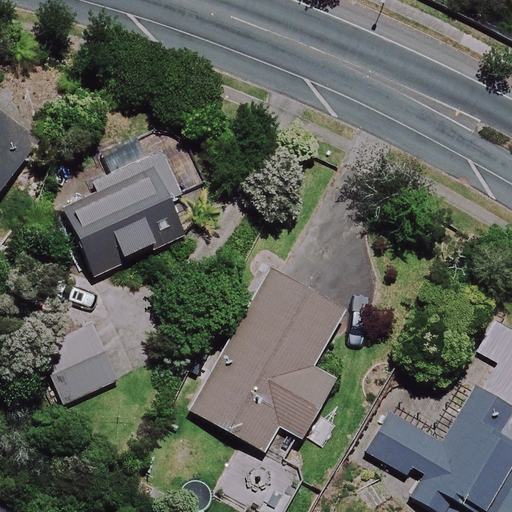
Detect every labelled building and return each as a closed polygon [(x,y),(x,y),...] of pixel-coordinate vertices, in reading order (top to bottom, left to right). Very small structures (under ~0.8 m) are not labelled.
[(0,110),(0,189),(38,138),(0,110)] [(198,184),(177,147),(52,216),(89,283),(180,233),(164,203),(198,184)] [(339,317),(267,273),(184,410),(261,456),(275,432),(294,443),(330,384),(307,371),(339,317)] [(511,335),(487,322),(422,437),(410,430),(389,466),(405,476),(395,494),(426,511),(511,511),(511,496),(508,494),(511,487),(511,335)] [(110,383),(86,328),(33,352),(58,406),(110,383)]
